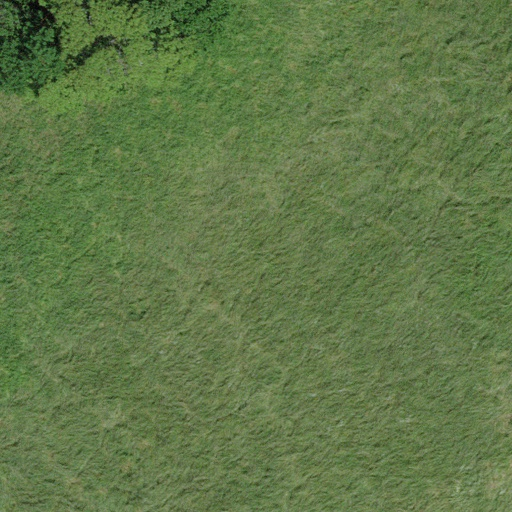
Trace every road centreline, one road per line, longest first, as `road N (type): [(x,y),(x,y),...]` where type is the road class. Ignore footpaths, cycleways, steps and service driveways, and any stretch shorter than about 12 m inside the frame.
road 1 (motorway): [(511,33),(0,266)]
road 2 (motorway): [(260,511),(511,405)]
